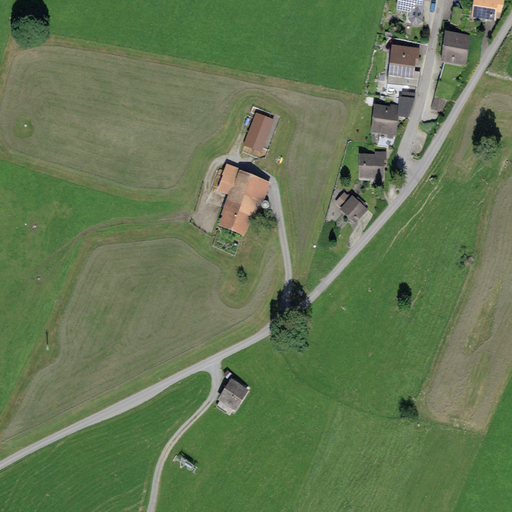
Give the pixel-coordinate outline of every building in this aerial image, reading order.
[(402,0),(402,8),(419,10),(420,0),(402,0)] [(477,0),(476,16),(493,17),(494,0),(477,0)] [(454,9),(451,24),(459,25),(462,11),(454,9)] [(445,60),(447,60),(462,62),(463,62),(466,39),(448,37),(445,60)] [(402,49),(401,56),(395,55),(393,75),(410,77),(413,50),(402,49)] [(447,60),(442,74),(457,78),(462,62),(447,60)] [(455,86),(457,78),(442,74),(440,82),(455,86)] [(452,94),(455,86),(440,82),(438,90),(452,94)] [(438,90),(436,98),(447,101),(450,102),(452,94),(438,90)] [(444,105),(447,101),(436,98),(433,109),(441,110),(444,105)] [(392,107),(391,112),(378,110),(376,130),(393,132),(395,112),(399,113),(399,108),(392,107)] [(243,144),(263,153),(278,121),(258,112),(243,144)] [(377,154),(377,159),(363,159),(363,176),(376,176),(376,182),(381,182),(381,160),(384,160),(384,154),(377,154)] [(257,190),(239,183),(223,225),(242,232),(257,190)] [(344,209),(355,220),(364,210),(352,200),(344,209)] [(232,383),(222,400),(234,408),(245,392),(232,383)]
